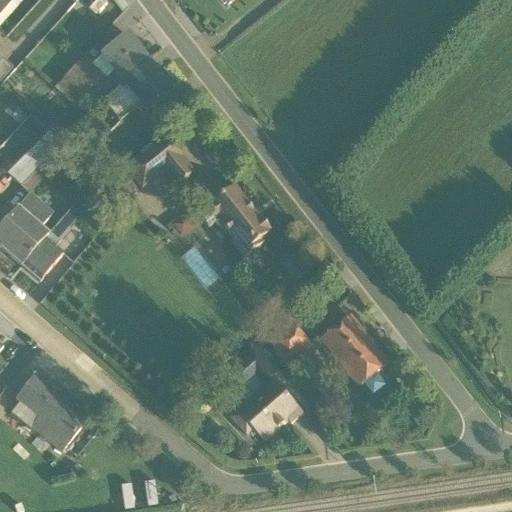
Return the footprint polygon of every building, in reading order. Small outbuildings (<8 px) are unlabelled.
[(0,0),(0,14),(11,3),(6,0),(0,0)] [(83,0),(91,8),(99,0),(83,0)] [(238,0),(220,0),(228,9),(238,0)] [(118,88),(145,63),(126,38),(103,52),(93,45),(54,89),(72,108),(105,73),(118,88)] [(0,81),(11,69),(0,59),(0,81)] [(145,63),(118,88),(103,103),(119,124),(136,109),(142,115),(168,93),(145,63)] [(71,135),(50,115),(41,124),(48,132),(46,134),(59,147),(71,135)] [(20,188),(59,147),(46,134),(6,176),(20,188)] [(142,189),(163,173),(174,188),(192,173),(165,140),(126,168),(142,189)] [(62,166),(52,155),(20,188),(29,195),(0,228),(0,250),(20,268),(46,238),(38,231),(52,216),(33,199),(62,166)] [(270,235),(232,188),(196,217),(206,229),(217,220),(233,240),(227,245),(241,262),(268,241),(266,238),(270,235)] [(46,238),(20,268),(39,285),(63,257),(54,249),(79,219),(70,211),(46,238)] [(385,364),(349,320),(322,342),(332,354),(329,357),(341,372),(344,369),(368,397),(386,382),(377,370),(385,364)] [(289,369),(313,349),(292,324),(268,344),(289,369)] [(84,418),(33,377),(13,402),(17,405),(9,414),(57,452),(84,418)] [(290,427),(304,415),(273,381),(230,421),(246,439),(253,433),(264,444),(287,423),(290,427)]
